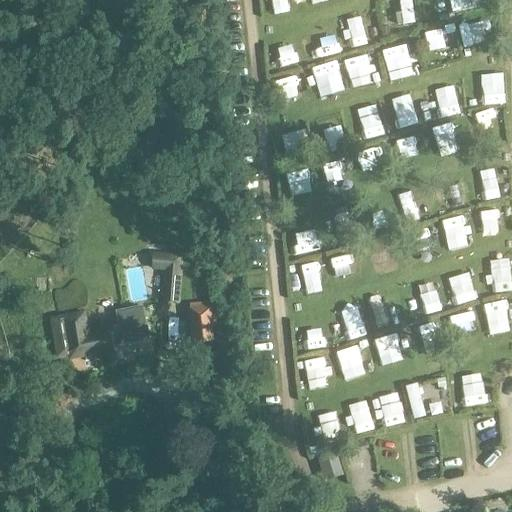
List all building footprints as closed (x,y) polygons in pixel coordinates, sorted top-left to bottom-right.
[(415,25),(408,0),(401,0),(397,1),(404,28),(415,25)] [(467,0),(449,0),(452,12),(469,9),(467,0)] [(356,45),(349,24),(334,29),(341,50),(356,45)] [(426,53),(442,50),(439,28),(422,31),(426,53)] [(318,61),(340,57),(335,34),(313,39),(318,61)] [(391,71),(408,68),(403,36),(385,39),(391,71)] [(361,54),(343,58),(351,86),(360,84),(369,117),(377,115),(361,54)] [(279,62),(280,73),(298,72),(297,61),(279,62)] [(280,96),(294,95),(293,80),(279,81),(280,96)] [(443,85),(448,108),(457,107),(452,83),(443,85)] [(291,176),(294,200),(312,198),(309,174),(291,176)] [(405,241),(410,258),(420,255),(415,238),(405,241)] [(365,249),(376,277),(397,270),(387,241),(365,249)] [(164,255),(161,304),(180,305),(183,256),(164,255)] [(308,266),(289,271),(297,305),(317,300),(308,266)] [(409,271),(390,277),(394,290),(413,284),(409,271)] [(489,320),(510,311),(504,297),(483,306),(489,320)] [(213,306),(186,308),(189,345),(216,342),(213,306)] [(62,316),(50,319),(57,359),(70,357),(70,360),(103,354),(105,365),(123,362),(123,358),(151,353),(146,328),(145,328),(142,312),(141,307),(116,312),(117,317),(119,329),(113,330),(113,331),(88,335),(85,315),(63,318),(62,316)] [(360,338),(368,335),(360,309),(351,312),(360,338)] [(318,331),(302,332),(304,358),(312,357),(311,343),(319,342),(318,331)] [(417,386),(407,389),(415,420),(425,417),(417,386)] [(461,400),(463,410),(490,404),(488,394),(461,400)]
